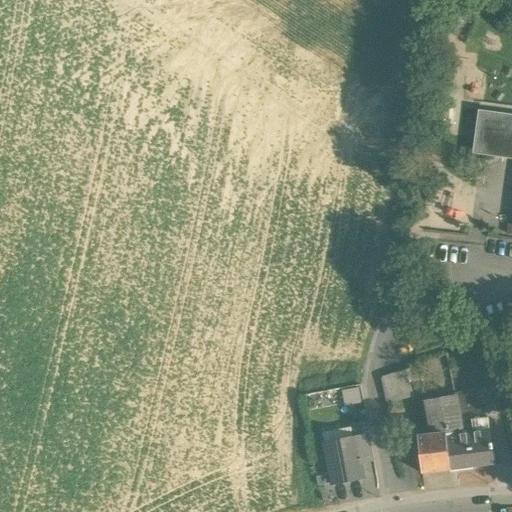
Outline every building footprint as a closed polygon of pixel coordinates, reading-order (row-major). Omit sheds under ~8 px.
[(511,115),(477,111),(476,117),(511,122),(511,115)] [(511,122),(476,117),(474,130),(511,135),(511,122)] [(511,135),(474,130),(471,155),(511,160),(511,135)] [(406,271),(417,272),(420,244),(409,243),(406,271)] [(511,251),(437,243),(428,311),(423,345),(511,311),(511,251)] [(423,387),(418,368),(406,371),(412,390),(423,387)] [(406,371),(380,379),(384,399),(412,390),(406,371)] [(454,396),(425,402),(432,437),(444,435),(445,437),(461,434),(454,396)] [(485,418),(470,420),(472,432),(487,430),(485,418)] [(367,424),(352,427),(354,439),(356,439),(360,462),(373,459),(367,424)] [(461,434),(445,437),(448,468),(462,466),(463,469),(494,465),(491,449),(492,449),(491,442),(490,443),(487,430),(472,432),(461,434)] [(432,437),(417,439),(421,474),(449,471),(448,468),(445,437),(444,435),(432,437)] [(354,439),(325,445),(332,484),(363,478),(360,462),(356,439),(354,439)]
